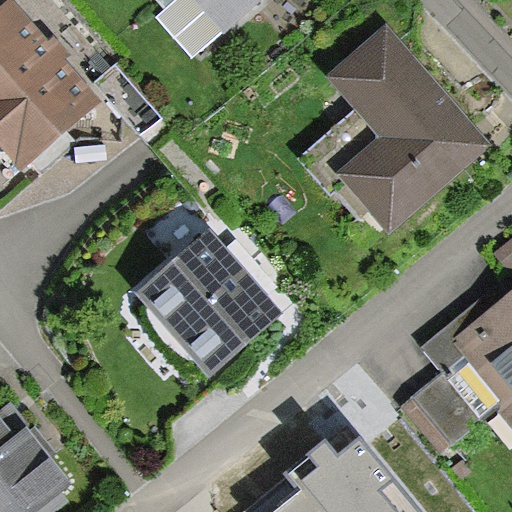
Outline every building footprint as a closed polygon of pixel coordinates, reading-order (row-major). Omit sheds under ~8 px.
[(0,124),(34,161),(106,95),(18,0),(12,0),(0,11),(0,124)] [(193,60),(262,0),(159,0),(166,7),(155,17),(193,60)] [(393,230),(489,142),(388,32),(332,83),(383,139),(343,176),(393,230)] [(212,378),(284,313),(262,289),(208,231),(137,295),(212,378)] [(511,423),(511,299),(511,300),(457,344),(509,408),(503,413),(511,423)] [(0,449),(18,436),(0,413),(0,449)] [(60,492),(74,481),(29,427),(18,436),(0,449),(0,511),(53,511),(67,501),(60,492)] [(417,511),(358,444),(339,460),(325,445),(248,511),(417,511)]
